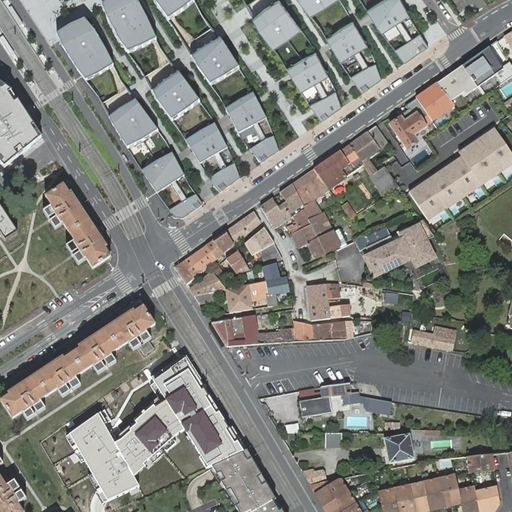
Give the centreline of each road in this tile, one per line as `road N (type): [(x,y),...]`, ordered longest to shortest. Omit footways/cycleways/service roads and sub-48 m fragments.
road 1 (secondary): [(312,511),(161,256)]
road 2 (secondary): [(161,256),(117,158),(14,0)]
road 3 (tertiary): [(459,48),(252,200)]
road 4 (unknown): [(112,511),(246,439)]
road 5 (secondary): [(59,142),(138,271)]
